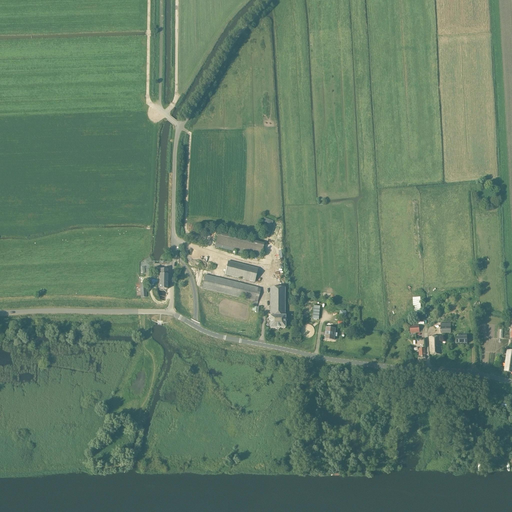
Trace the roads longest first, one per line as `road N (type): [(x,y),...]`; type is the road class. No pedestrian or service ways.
road 1 (tertiary): [(511,382),(225,338),(168,312)]
road 2 (unclassified): [(168,312),(180,126)]
road 3 (tertiary): [(0,313),(168,312)]
road 4 (unclassified): [(180,126),(268,0)]
road 5 (track): [(210,251),(210,242),(185,231),(189,134),(180,126)]
